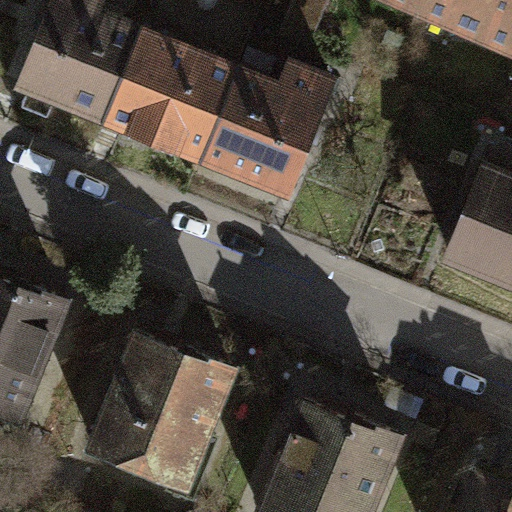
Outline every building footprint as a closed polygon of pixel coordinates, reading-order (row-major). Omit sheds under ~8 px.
[(100,9),(103,0),(54,0),(23,80),(106,112),(141,25),(100,9)] [(328,0),(297,0),(285,28),(311,40),(328,0)] [(511,0),(422,0),(422,2),(511,40),(511,0)] [(106,112),(204,151),(239,65),(141,25),(106,112)] [(279,81),(239,65),(204,151),(288,185),(332,75),(289,57),(279,81)] [(511,276),(511,169),(487,160),(450,251),(511,276)] [(0,402),(22,411),(68,294),(19,275),(17,280),(0,273),(0,402)] [(94,441),(190,478),(236,361),(187,342),(185,347),(137,329),(94,441)] [(260,508),(270,511),(369,511),(403,428),(354,409),(352,414),(304,396),(260,508)] [(460,511),(511,511),(511,478),(510,478),(511,473),(480,461),(460,511)]
